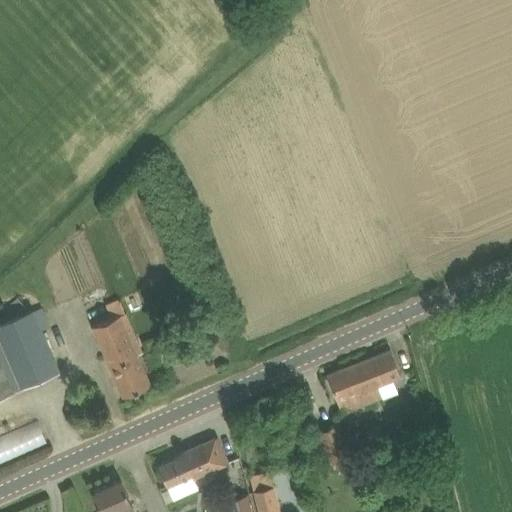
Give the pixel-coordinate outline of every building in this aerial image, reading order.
[(93,328),(123,396),(151,383),(132,347),(138,344),(120,301),(118,298),(106,303),(113,320),(93,328)] [(33,308),(0,323),(0,395),(60,370),(42,328),(51,325),(43,306),(34,310),(33,308)] [(327,373),(341,412),(384,395),(379,384),(402,375),(391,348),(327,373)] [(0,462),(48,442),(39,420),(0,437),(0,462)] [(351,456),(338,422),(320,430),(333,462),(337,471),(352,465),(349,457),(351,456)] [(217,434),(212,436),(182,450),(183,452),(159,464),(169,487),(228,460),(217,434)] [(132,502),(121,478),(92,491),(100,511),(134,511),(131,503),(132,502)] [(253,490),(258,511),(280,511),(274,485),(253,490)] [(253,511),(248,493),(227,498),(230,511),(253,511)]
